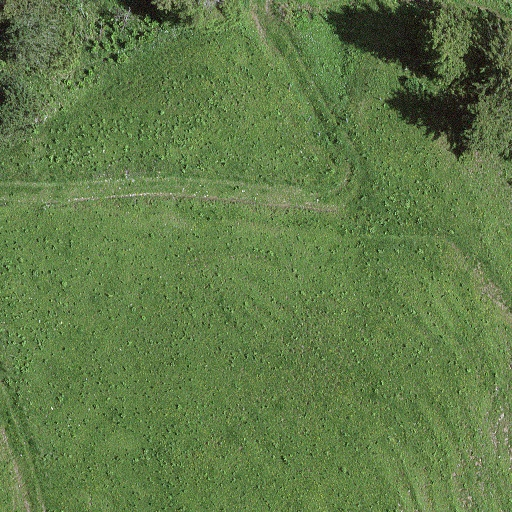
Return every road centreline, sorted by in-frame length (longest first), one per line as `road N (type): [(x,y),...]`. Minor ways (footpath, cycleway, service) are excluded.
road 1 (track): [(338,203),(160,193),(0,196)]
road 2 (track): [(281,0),(260,24),(306,90),(336,154),(338,203)]
